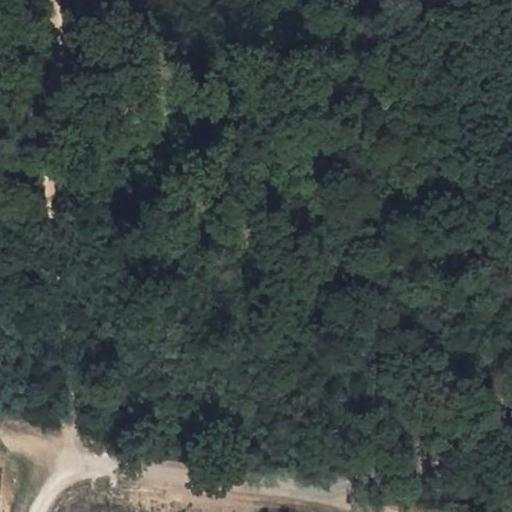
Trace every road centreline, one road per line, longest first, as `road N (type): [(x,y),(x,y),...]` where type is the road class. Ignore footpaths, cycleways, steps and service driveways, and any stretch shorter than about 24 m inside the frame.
road 1 (track): [(58,453),(76,393),(52,311),(46,220),(56,0)]
road 2 (unknown): [(88,465),(99,415),(129,385),(256,369),(354,370)]
road 3 (track): [(330,494),(88,465),(50,491),(41,511)]
road 4 (unclassified): [(511,442),(330,494)]
